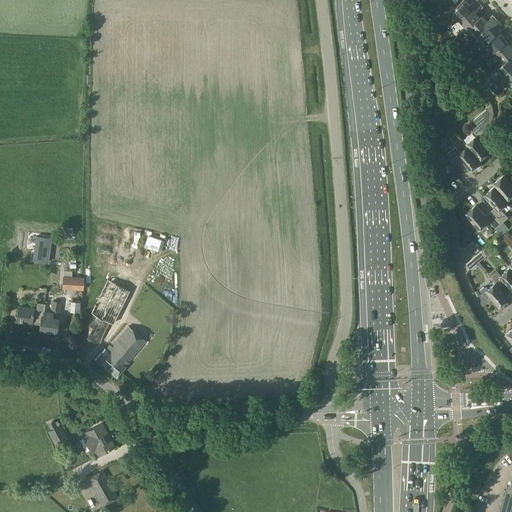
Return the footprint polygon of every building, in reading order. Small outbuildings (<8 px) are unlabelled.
[(449,0),(443,0),(443,1),(451,10),(455,6),(449,0)] [(459,19),(459,18),(479,1),(478,0),(472,0),(472,2),(470,4),(466,0),(461,0),(455,6),(451,10),(447,14),(455,23),(459,19)] [(447,14),(451,10),(443,1),(439,4),(446,14),(447,14)] [(480,16),(476,11),(478,9),(480,9),(483,6),(479,1),(459,18),(459,19),(467,28),(470,26),(469,26),(480,16)] [(442,17),(446,14),(439,4),(434,8),(442,17)] [(438,21),(442,17),(434,8),(430,12),(438,21)] [(470,26),(477,35),(497,18),(493,13),(490,16),(489,19),(487,20),(482,14),(480,16),(469,26),(470,26)] [(497,18),(477,35),(485,45),(487,43),(487,42),(500,31),(502,29),(498,25),(501,23),(497,18)] [(491,55),(510,38),(507,35),(505,37),(500,31),(487,42),(487,43),(493,50),(489,52),(491,55)] [(511,42),(511,41),(510,38),(491,55),(493,57),(497,55),(502,60),(502,61),(510,54),(510,55),(511,53),(511,45),(511,44),(511,42)] [(511,56),(510,55),(510,54),(502,61),(502,60),(496,65),(504,75),(511,68),(511,56)] [(465,62),(472,71),(475,69),(471,64),(467,60),(465,62)] [(483,69),(479,65),(475,69),(478,73),(483,69)] [(499,88),(495,83),(490,87),(494,91),(499,88)] [(470,143),(468,145),(479,160),(480,160),(490,151),(481,140),(487,135),(482,130),(487,126),(492,127),(493,111),(492,105),(473,120),(477,125),(472,129),(477,135),(469,142),(470,143)] [(481,161),(480,160),(479,160),(468,145),(460,152),(457,155),(452,149),(447,154),(456,165),(461,160),(470,171),(481,161)] [(456,167),(450,173),(454,178),(461,172),(456,167)] [(493,184),(494,186),(495,186),(506,200),(507,200),(511,195),(511,184),(504,175),(493,184)] [(495,208),(490,211),(500,223),(508,217),(500,208),(508,202),(507,200),(506,200),(495,186),(494,186),(484,195),(495,208)] [(495,228),(500,223),(490,211),(485,215),(476,205),(465,214),(479,230),(489,221),(495,228)] [(500,224),(495,228),(501,235),(506,230),(500,223),(500,224)] [(51,238),(41,237),(36,236),(33,260),(37,260),(48,262),(51,238)] [(466,263),(470,267),(471,268),(487,255),(483,250),(466,263)] [(511,269),(510,267),(499,276),(496,272),(491,276),(496,282),(499,285),(504,281),(511,290),(511,269)] [(63,278),(62,289),(83,290),(84,286),(84,283),(84,282),(84,277),(63,276),(63,278)] [(510,298),(499,285),(496,282),(485,291),(499,307),(510,298)] [(51,311),(44,310),(43,310),(42,315),(41,315),(40,323),(39,328),(41,328),(40,330),(47,331),(47,329),(56,330),(58,317),(57,317),(58,310),(59,310),(59,301),(52,300),(51,311)] [(79,300),(70,300),(70,310),(79,311),(79,300)] [(43,310),(44,310),(44,303),(37,301),(36,307),(18,305),(16,321),(32,323),(32,321),(40,323),(41,315),(42,315),(43,310)] [(125,365),(141,347),(140,347),(124,333),(123,332),(111,346),(107,350),(105,348),(95,359),(116,377),(125,366),(125,365)] [(51,421),(48,423),(49,426),(51,429),(49,430),(54,439),(64,434),(57,421),(55,422),(53,420),(51,421)] [(114,446),(108,435),(106,436),(99,424),(86,431),(87,432),(83,435),(91,450),(95,448),(99,454),(114,446)] [(116,494),(101,468),(86,476),(101,503),(116,494)] [(505,491),(504,493),(498,511),(511,511),(511,480),(511,481),(510,482),(508,484),(507,486),(506,489),(505,491)]
